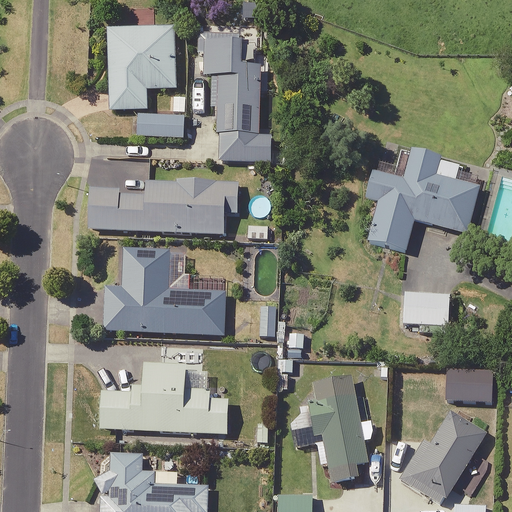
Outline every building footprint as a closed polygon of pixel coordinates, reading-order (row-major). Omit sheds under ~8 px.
[(177,93),(177,32),(111,33),(112,114),(150,114),(150,93),(177,93)] [(213,114),(220,114),(219,140),(223,140),(222,166),(274,168),(275,145),(260,144),(262,77),(245,76),(246,42),(204,41),(203,59),(207,59),(207,83),(214,83),(213,114)] [(185,124),(141,122),(140,144),(184,146),(185,124)] [(368,206),(372,207),(370,217),(377,219),(370,247),(407,257),(415,226),(471,240),(483,194),(459,188),(464,170),(398,153),(391,181),(375,176),(368,206)] [(240,219),(242,188),(180,186),(180,189),(148,188),(148,198),(93,196),(92,236),(227,241),(227,219),(240,219)] [(270,232),(250,230),(249,245),(269,246),(270,232)] [(227,298),(169,296),(170,289),(171,257),(126,255),(125,292),(108,291),(106,337),(226,342),(227,298)] [(453,299),(405,297),(403,334),(451,336),(453,299)] [(277,312),(262,311),(262,342),(276,342),(277,312)] [(310,340),(291,339),(291,358),(310,358),(310,340)] [(199,371),(147,369),(146,390),(135,390),(135,398),(104,397),(103,435),(229,440),(231,398),(198,396),(199,371)] [(363,431),(354,385),(314,392),(317,407),(300,410),(305,436),(315,434),(323,471),(330,470),(334,490),(371,483),(364,447),(376,445),(373,429),(363,431)] [(446,511),(489,440),(453,419),(434,451),(426,447),(403,486),(446,511)] [(144,461),(114,459),(112,480),(106,479),(102,511),(207,511),(209,489),(181,487),(182,478),(143,475),(144,461)] [(313,511),(314,503),(282,502),(281,511),(313,511)]
